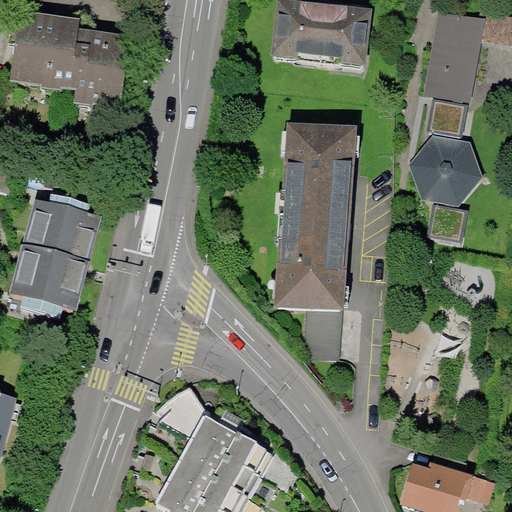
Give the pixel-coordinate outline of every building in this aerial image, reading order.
[(366,7),(307,0),(269,0),(262,62),(358,73),(366,7)] [(483,19),(436,12),(424,98),(471,104),(479,41),(483,19)] [(483,19),(479,41),(511,45),(511,17),(483,14),(483,19)] [(20,18),(11,85),(74,93),(73,105),(120,111),(129,41),(79,35),(80,25),(20,18)] [(348,125),(282,131),(278,302),(345,312),(348,125)] [(432,139),(405,168),(417,200),(459,210),(483,187),(470,147),(432,139)] [(31,204),(14,299),(25,301),(22,313),(60,320),(62,312),(79,316),(97,219),(88,217),(90,208),(51,201),(49,208),(31,204)] [(0,466),(1,466),(18,401),(0,396),(0,466)] [(168,509),(166,511),(233,511),(267,452),(204,417),(156,502),(168,509)] [(460,511),(468,488),(411,469),(397,509),(404,511),(460,511)]
